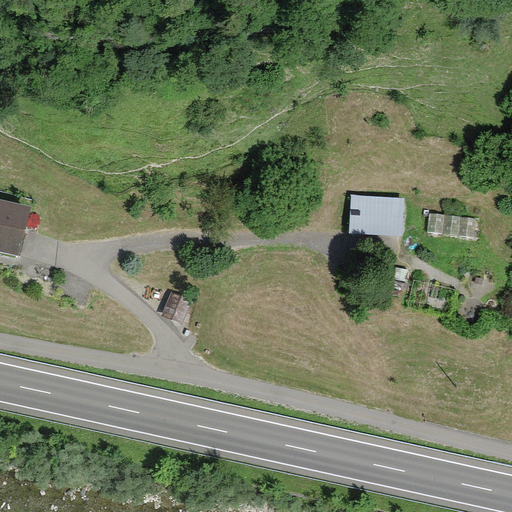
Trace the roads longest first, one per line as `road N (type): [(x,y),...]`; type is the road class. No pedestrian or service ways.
road 1 (unclassified): [(511,449),(0,334)]
road 2 (trunk): [(511,494),(0,379)]
